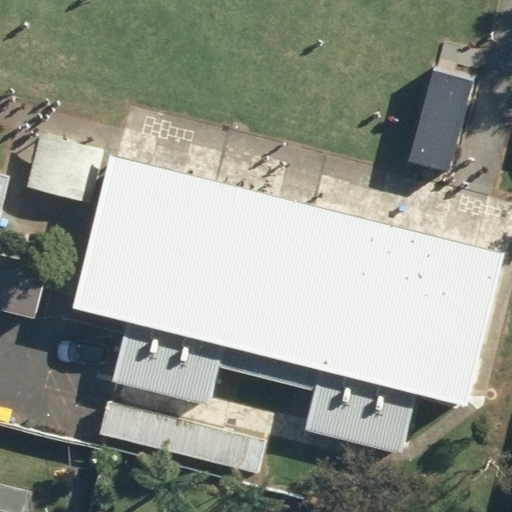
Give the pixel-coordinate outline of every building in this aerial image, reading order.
[(474,81),(432,70),(410,160),(452,171),(474,81)] [(45,133),(32,181),(98,198),(110,150),(45,133)] [(121,163),(82,317),(474,414),(511,260),(121,163)] [(0,267),(22,183),(0,177),(0,267)] [(268,444),(119,405),(113,430),(262,469),(268,444)] [(0,511),(26,511),(32,492),(0,483),(0,511)]
